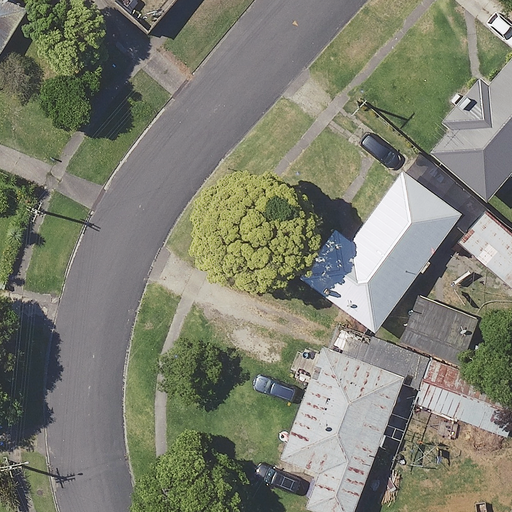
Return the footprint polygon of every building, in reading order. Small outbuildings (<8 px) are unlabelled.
[(13,0),(0,0),(0,38),(21,4),(13,0)] [(511,165),(511,53),(486,83),(476,75),(437,120),(444,126),(424,149),(483,199),(511,165)] [(459,210),(399,167),(349,237),(333,226),(296,276),(372,330),(459,210)] [(511,233),(483,209),(456,240),(511,287),(511,233)] [(410,291),(392,334),(453,359),(471,315),(410,291)] [(347,511),(401,375),(319,344),(275,455),(313,470),(300,504),(322,511),(347,511)] [(511,422),(511,389),(427,358),(411,401),(507,436),(511,422)]
